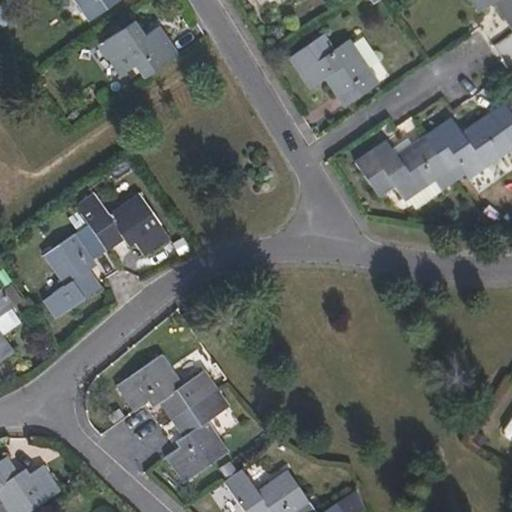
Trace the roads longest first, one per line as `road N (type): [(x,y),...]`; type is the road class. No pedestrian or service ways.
road 1 (residential): [(353,259),(311,251),(240,259),(171,287),(43,399)]
road 2 (residential): [(301,162),(436,75),(467,70)]
road 3 (residential): [(204,0),(301,162)]
road 4 (residential): [(43,399),(158,511)]
road 5 (residential): [(511,266),(459,275),(353,259)]
